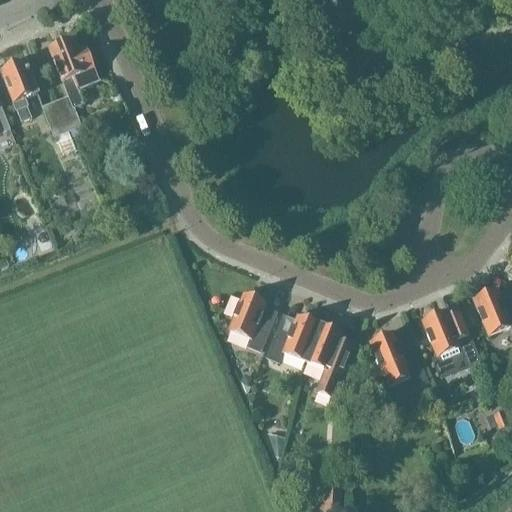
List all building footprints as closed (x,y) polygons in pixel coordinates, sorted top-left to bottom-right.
[(55,105),(66,135),(69,134),(81,129),(74,112),(84,108),(78,92),(100,83),(87,50),(78,54),(73,41),(58,47),(60,52),(52,56),(68,95),(69,99),(55,105)] [(2,76),(22,124),(32,120),(24,102),(38,97),(29,75),(28,76),(24,65),(22,65),(22,64),(19,63),(12,66),(11,68),(11,70),(8,71),(9,73),(2,76)] [(56,139),(66,135),(55,105),(43,110),(55,140),(56,139)] [(0,135),(10,132),(0,107),(0,135)] [(66,135),(56,139),(64,158),(76,153),(69,134),(66,135)] [(511,295),(511,293),(500,298),(497,292),(487,296),(484,295),(477,298),(476,301),(473,302),(489,339),(511,330),(511,295)] [(244,296),(228,334),(251,343),(248,350),(261,356),(277,317),(265,312),(268,306),(258,302),(256,299),(250,296),(246,297),(244,296)] [(440,382),(459,374),(464,361),(468,370),(480,365),(459,315),(448,319),(446,314),(435,318),(432,317),(426,320),(424,323),(422,324),(437,361),(432,363),(440,382)] [(306,365),(321,328),(311,324),(310,321),(303,318),(300,320),(297,319),(295,324),(284,320),(267,361),(279,366),(283,356),(306,365)] [(332,401),(338,387),(354,348),(342,344),(345,338),(342,337),(341,334),(334,331),(331,332),(321,328),(306,365),(328,374),(320,396),(332,401)] [(370,346),(388,390),(411,380),(416,391),(428,386),(407,337),(396,341),(394,335),(384,340),(380,339),(374,341),(372,345),(370,346)] [(245,377),(241,384),(248,388),(252,381),(245,377)] [(504,414),(493,419),(499,434),(511,429),(504,414)] [(285,440),(268,436),(276,459),(280,460),(285,440)] [(316,477),(314,511),(341,511),(343,478),(327,477),(316,477)]
